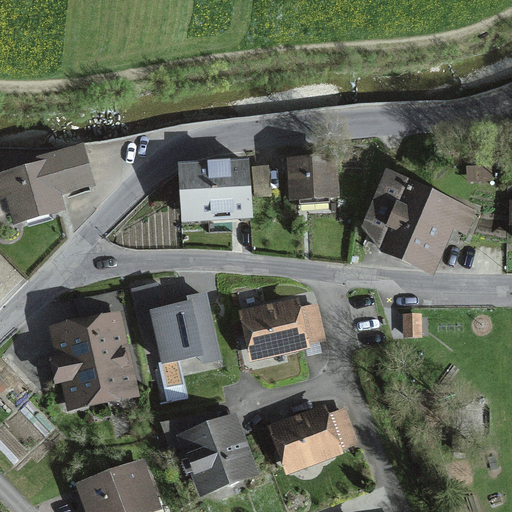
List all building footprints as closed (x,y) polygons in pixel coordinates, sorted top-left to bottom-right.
[(38,163),(40,169),(0,180),(0,195),(8,193),(16,221),(59,209),(55,195),(90,185),(81,151),(38,163)] [(332,161),(291,164),(293,200),(335,198),(332,161)] [(247,164),(187,168),(190,217),(250,213),(247,164)] [(268,172),(253,173),(255,197),(270,195),(268,172)] [(385,179),(364,229),(387,238),(384,246),(428,265),(453,208),(385,179)] [(199,349),(212,346),(206,319),(209,319),(205,297),(188,300),(189,306),(158,314),(152,287),(133,291),(142,329),(156,326),(164,364),(201,356),(199,349)] [(293,307),(247,317),(256,356),(322,341),(314,307),(295,311),(293,307)] [(406,337),(419,336),(419,318),(406,318),(406,337)] [(95,329),(57,338),(72,404),(131,391),(115,322),(94,327),(95,329)] [(0,392),(25,371),(7,351),(0,357),(0,392)] [(321,414),(277,431),(291,468),(354,445),(342,412),(323,419),(321,414)] [(213,430),(208,416),(164,426),(171,446),(186,441),(205,490),(250,473),(231,423),(213,430)] [(140,465),(80,488),(89,511),(135,511),(155,505),(140,465)]
